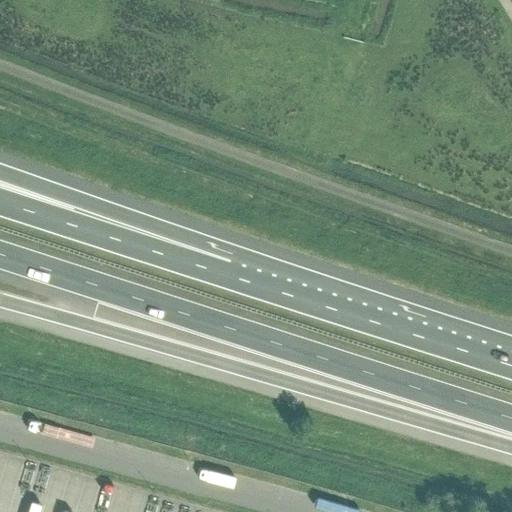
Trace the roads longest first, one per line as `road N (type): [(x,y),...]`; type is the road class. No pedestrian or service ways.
road 1 (motorway): [(0,256),(511,418)]
road 2 (motorway): [(0,300),(511,431)]
road 3 (unclassified): [(301,511),(0,427)]
road 4 (motorway): [(511,364),(228,274)]
road 5 (motorway): [(228,274),(0,182)]
road 6 (motorway): [(228,274),(0,201)]
